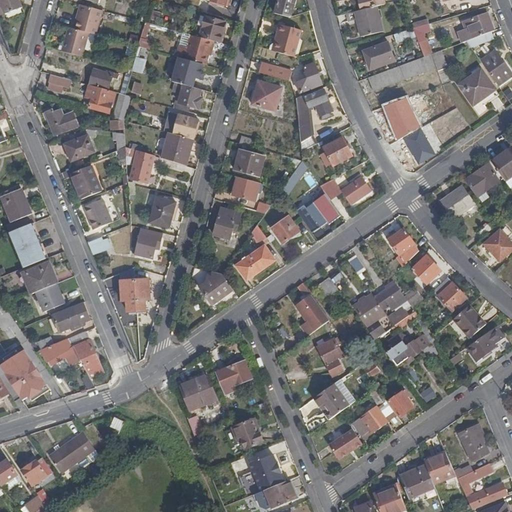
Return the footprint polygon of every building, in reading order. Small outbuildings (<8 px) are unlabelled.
[(0,0),(6,16),(23,9),(19,0),(0,0)] [(279,0),(276,13),(292,17),(296,0),(279,0)] [(359,0),(363,10),(378,7),(386,5),(384,0),(359,0)] [(96,35),(103,11),(84,5),(80,22),(78,30),(90,34),(96,35)] [(363,10),(347,14),(349,22),(358,20),(362,37),(384,32),(378,7),(363,10)] [(151,19),(159,21),(161,13),(153,11),(151,19)] [(492,32),(495,31),(488,13),(464,23),(466,30),(459,33),(462,43),(467,41),(492,32)] [(226,23),(202,17),(197,37),(215,42),(220,44),(226,23)] [(415,29),(417,37),(419,42),(427,40),(425,35),(431,32),(430,24),(415,29)] [(281,25),(273,52),(296,58),(303,31),(281,25)] [(71,28),(64,52),(84,58),(86,50),(90,34),(78,30),(71,28)] [(415,29),(395,35),(398,43),(417,37),(415,29)] [(495,39),(492,32),(467,41),(472,49),(495,39)] [(93,52),(97,36),(96,35),(90,34),(86,50),(93,52)] [(213,51),(215,42),(197,37),(192,36),(185,60),(204,65),(206,66),(209,56),(211,50),(213,51)] [(142,39),(140,47),(142,48),(150,50),(152,42),(142,39)] [(396,62),(389,43),(365,53),(372,71),(396,62)] [(432,54),(437,68),(438,71),(449,67),(443,50),(432,54)] [(482,62),(499,86),(511,76),(511,73),(496,52),(482,62)] [(425,57),(370,77),(375,91),(437,68),(432,54),(425,57)] [(179,58),(177,65),(172,66),(170,72),(174,75),(173,82),(175,82),(185,85),(194,87),(196,80),(200,81),(204,65),(185,60),(179,58)] [(137,59),(133,71),(138,72),(143,74),(146,61),(138,59),(137,59)] [(111,70),(112,65),(97,61),(97,66),(111,70)] [(293,71),(263,62),(261,71),(290,81),(293,71)] [(44,63),(42,72),(51,75),(66,79),(74,81),(77,73),(44,63)] [(324,85),(315,64),(306,68),(310,79),(297,84),(301,93),(324,85)] [(122,94),(127,96),(131,81),(133,71),(112,65),(111,70),(124,73),(121,84),(125,85),(122,94)] [(96,68),(91,86),(103,89),(110,91),(113,78),(118,80),(120,75),(96,68)] [(474,106),(496,90),(482,70),(460,86),(474,106)] [(66,79),(51,75),(49,82),(52,83),(63,87),(66,79)] [(142,84),(136,82),(134,92),(140,94),(142,84)] [(175,82),(173,91),(183,94),(185,85),(175,82)] [(277,112),(283,89),(259,82),(253,106),(277,112)] [(63,87),(52,83),(51,89),(62,92),(63,87)] [(117,93),(121,94),(122,94),(125,85),(121,84),(120,83),(117,93)] [(201,109),(206,91),(194,87),(185,85),(183,94),(180,103),(179,109),(178,110),(196,115),(197,109),(201,109)] [(325,88),(305,95),(306,98),(326,91),(325,88)] [(110,91),(103,89),(100,101),(93,99),(91,109),(111,114),(117,93),(110,91)] [(297,98),(300,126),(302,142),(314,135),(311,108),(317,106),(321,116),(333,111),(327,94),(326,91),(306,98),(305,95),(297,98)] [(121,94),(115,118),(120,119),(127,96),(122,94),(121,94)] [(127,96),(120,119),(125,121),(130,122),(132,113),(128,111),(131,97),(127,96)] [(408,98),(383,107),(397,142),(403,138),(421,128),(408,98)] [(79,126),(74,113),(65,117),(62,111),(55,114),(53,110),(47,113),(56,135),(79,126)] [(181,115),(169,112),(164,131),(170,133),(175,134),(181,115)] [(175,134),(195,140),(199,120),(181,115),(175,134)] [(125,130),(125,121),(112,121),(112,130),(125,130)] [(421,128),(403,138),(419,166),(437,155),(421,128)] [(90,130),(65,139),(73,162),(96,153),(90,137),(95,137),(96,130),(90,130)] [(112,141),(112,154),(118,151),(126,148),(126,147),(126,134),(103,131),(103,138),(114,138),(114,141),(112,141)] [(192,152),(195,140),(175,134),(170,133),(163,159),(185,166),(189,151),(192,152)] [(243,137),(241,145),(255,148),(257,141),(243,137)] [(353,157),(344,138),(325,148),(335,166),(353,157)] [(127,159),(129,176),(129,181),(147,187),(154,156),(126,147),(126,148),(127,159)] [(127,159),(126,148),(118,151),(122,160),(127,159)] [(511,148),(492,163),(506,182),(511,178),(511,148)] [(266,157),(241,151),(236,170),(261,177),(266,157)] [(299,169),(304,161),(295,159),(292,165),(299,169)] [(309,169),(304,161),(299,169),(284,190),(288,197),(309,169)] [(85,164),(61,173),(64,180),(72,178),(72,176),(74,175),(80,188),(77,189),(82,199),(98,193),(94,183),(98,181),(91,167),(87,168),(85,164)] [(498,184),(487,168),(468,181),(479,197),(498,184)] [(72,176),(72,178),(77,189),(80,188),(74,175),(72,176)] [(261,184),(239,177),(234,195),(256,202),(259,193),(261,184)] [(331,200),(331,201),(344,193),(352,205),(372,191),(363,178),(343,191),(335,179),(321,187),(325,191),(331,200)] [(477,204),(464,186),(443,201),(456,219),(477,204)] [(36,223),(21,187),(2,195),(16,231),(33,224),(36,223)] [(298,211),(313,233),(321,227),(322,228),(340,215),(329,201),(331,200),(325,191),(298,211)] [(177,203),(158,198),(151,223),(170,228),(177,203)] [(114,222),(105,199),(86,206),(96,229),(114,222)] [(261,203),(260,209),(268,212),(272,206),(261,203)] [(242,214),(223,209),(216,235),(231,239),(233,230),(238,231),(242,214)] [(284,244),(301,232),(290,217),(273,229),(284,244)] [(42,238),(36,223),(33,224),(39,239),(42,238)] [(33,224),(16,231),(11,233),(26,268),(47,259),(41,246),(39,239),(33,224)] [(261,243),(268,238),(259,225),(253,233),(261,243)] [(480,234),(484,238),(494,230),(490,225),(489,226),(485,229),(480,234)] [(160,246),(163,232),(144,227),(138,254),(154,258),(157,245),(160,246)] [(401,256),(406,263),(420,251),(404,230),(397,235),(389,240),(401,256)] [(397,235),(395,231),(387,237),(389,240),(397,235)] [(511,252),(511,241),(502,231),(486,245),(501,262),(511,252)] [(91,246),(95,255),(108,250),(103,237),(89,242),(91,246)] [(47,259),(50,258),(44,245),(41,246),(47,259)] [(249,280),(276,260),(266,246),(238,266),(249,280)] [(350,260),(359,273),(367,268),(358,255),(350,260)] [(406,263),(401,256),(397,258),(402,267),(406,263)] [(440,272),(426,257),(415,268),(429,283),(440,272)] [(38,293),(58,285),(51,267),(44,270),(43,268),(23,276),(28,287),(31,286),(35,294),(38,293)] [(224,275),(214,272),(213,279),(202,288),(214,305),(233,292),(227,283),(228,282),(224,275)] [(331,279),(340,292),(350,284),(341,272),(331,279)] [(329,299),(340,292),(331,279),(330,278),(320,286),(329,299)] [(468,299),(448,278),(434,290),(454,312),(468,299)] [(136,281),(139,312),(147,312),(147,301),(151,300),(150,280),(136,281)] [(130,313),(139,312),(136,281),(123,282),(124,302),(129,302),(130,313)] [(389,290),(376,299),(384,310),(391,306),(393,309),(408,300),(405,297),(395,282),(388,287),(389,290)] [(65,303),(58,285),(38,293),(46,311),(65,303)] [(304,285),(300,287),(307,298),(312,295),(304,285)] [(410,304),(414,309),(424,299),(416,289),(405,297),(408,300),(410,304)] [(305,325),(308,329),(326,316),(312,296),(299,306),(310,322),(305,325)] [(369,328),(385,317),(372,296),(356,307),(369,328)] [(91,320),(84,303),(54,316),(62,332),(72,328),(84,323),(91,320)] [(404,321),(416,312),(414,309),(410,304),(402,309),(399,313),(404,321)] [(487,325),(470,306),(454,320),(471,339),(487,325)] [(434,345),(438,342),(435,338),(416,312),(404,321),(396,326),(392,329),(394,333),(415,319),(434,345)] [(308,329),(312,335),(330,322),(326,316),(308,329)] [(372,333),(389,322),(385,317),(369,328),(372,333)] [(392,327),(389,322),(372,333),(375,338),(392,327)] [(84,323),(72,328),(73,331),(86,326),(84,323)] [(505,338),(498,327),(468,348),(478,362),(490,354),(487,350),(496,344),(505,338)] [(81,352),(93,344),(88,332),(75,337),(81,352)] [(422,351),(415,342),(407,347),(399,336),(391,341),(396,348),(390,353),(398,366),(412,356),(414,357),(422,351)] [(39,343),(42,351),(56,345),(52,337),(39,343)] [(71,340),(79,353),(81,352),(75,337),(70,339),(71,340)] [(43,351),(55,369),(79,353),(71,340),(43,351)] [(344,357),(336,340),(320,349),(335,377),(344,372),(338,360),(344,357)] [(103,368),(93,344),(81,352),(79,353),(89,374),(103,368)] [(499,348),(496,344),(487,350),(490,354),(499,348)] [(5,362),(27,402),(53,388),(32,348),(5,362)] [(365,364),(362,366),(370,378),(380,372),(372,360),(369,361),(371,365),(367,367),(365,364)] [(246,362),(218,373),(227,395),(236,391),(234,386),(253,379),(246,362)] [(105,373),(103,368),(89,374),(92,378),(105,373)] [(0,403),(4,401),(3,399),(12,393),(0,374),(0,403)] [(218,401),(209,376),(183,386),(192,411),(218,401)] [(378,388),(382,394),(386,392),(380,383),(376,386),(378,388)] [(335,384),(315,399),(322,409),(327,406),(331,413),(327,416),(330,421),(342,412),(351,406),(335,384)] [(380,408),(388,402),(382,394),(378,388),(370,393),(380,408)] [(389,403),(399,418),(414,408),(408,399),(409,398),(405,391),(389,403)] [(327,406),(322,409),(327,416),(331,413),(327,406)] [(378,431),(388,423),(378,408),(356,423),(366,438),(378,431)] [(109,433),(118,436),(125,423),(116,419),(110,430),(109,433)] [(259,431),(254,420),(234,428),(239,441),(243,440),(247,449),(264,442),(260,430),(259,431)] [(478,426),(486,445),(489,443),(481,425),(478,426)] [(490,453),(486,445),(478,426),(460,434),(464,444),(471,461),(490,453)] [(202,428),(194,431),(196,437),(204,434),(202,428)] [(354,430),(331,445),(340,460),(363,445),(354,430)] [(50,457),(62,474),(96,450),(84,433),(50,457)] [(458,446),(464,444),(460,434),(454,437),(458,446)] [(446,451),(424,460),(427,467),(434,484),(457,474),(454,467),(446,451)] [(276,453),(251,463),(262,492),(265,491),(287,482),(276,453)] [(32,486),(53,472),(43,457),(39,460),(38,460),(22,471),(32,486)] [(0,482),(0,483),(2,486),(18,475),(8,460),(0,465),(0,482)] [(491,470),(489,464),(472,473),(463,477),(459,479),(467,496),(470,494),(467,484),(481,477),(481,475),(491,470)] [(458,466),(454,467),(457,474),(459,479),(463,477),(460,470),(458,466)] [(463,477),(472,473),(469,466),(460,470),(463,477)] [(427,467),(401,476),(410,499),(436,488),(434,484),(427,467)] [(298,498),(290,481),(287,482),(265,491),(272,508),(298,498)] [(397,486),(396,484),(374,492),(375,495),(397,486)] [(471,505),(473,508),(507,494),(503,484),(468,498),(471,505)] [(397,486),(375,495),(381,511),(401,511),(406,510),(397,486)] [(40,497),(44,503),(49,500),(43,490),(38,493),(40,497)] [(50,511),(49,510),(44,503),(40,497),(27,507),(30,511),(50,511)] [(376,511),(372,502),(357,509),(358,511),(376,511)] [(509,511),(507,503),(484,511),(509,511)]
